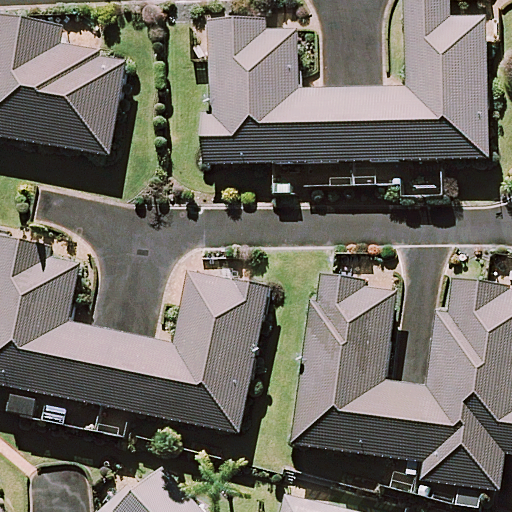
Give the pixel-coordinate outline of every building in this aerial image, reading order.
[(206,113),(208,167),(492,160),(489,19),(450,20),(450,1),(409,2),(411,93),(303,95),(302,22),(198,24),(198,61),(215,60),(216,113),(206,113)] [(0,137),(115,157),(131,59),(63,48),(66,28),(0,17),(0,137)] [(87,255),(0,238),(0,239),(0,385),(244,435),(274,288),(195,272),(180,347),(73,326),(87,255)] [(511,290),(446,281),(430,389),(389,383),(403,289),(320,277),(296,445),(428,464),(425,481),(504,492),(509,454),(511,454),(511,290)] [(204,511),(165,469),(118,511),(204,511)] [(0,511),(8,511),(0,493),(0,511)] [(348,511),(288,499),(285,511),(348,511)]
